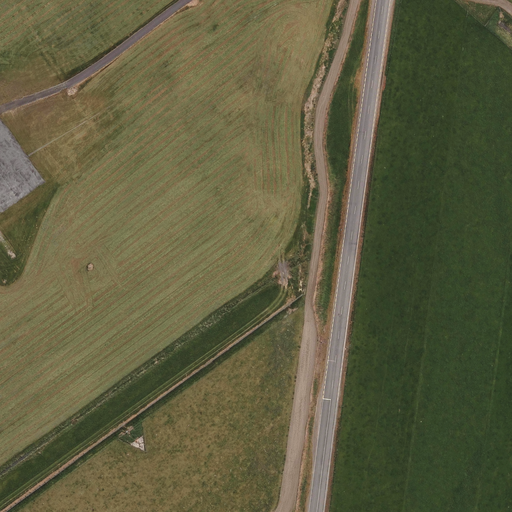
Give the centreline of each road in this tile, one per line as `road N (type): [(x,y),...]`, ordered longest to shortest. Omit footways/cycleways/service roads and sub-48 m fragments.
road 1 (track): [(354,0),(319,118),(322,191),(284,511)]
road 2 (secondary): [(316,511),(384,0)]
